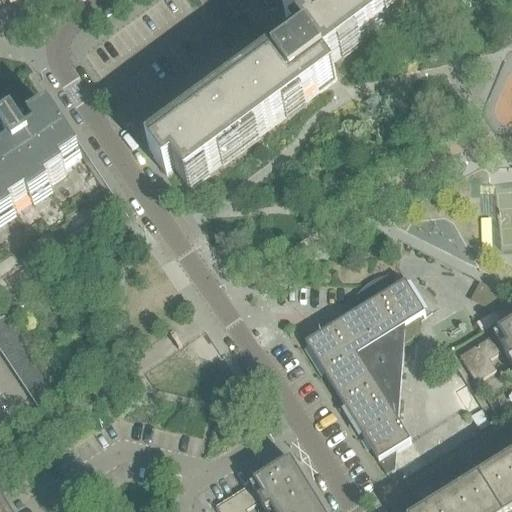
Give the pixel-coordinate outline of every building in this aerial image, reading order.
[(327,69),(421,0),(331,0),(297,26),(301,31),(327,69)] [(189,191),(309,103),(335,83),(337,82),(327,69),(301,31),(297,26),(292,19),(258,45),(272,64),(150,154),(153,159),(167,178),(168,178),(167,176),(174,171),(189,191)] [(103,194),(85,166),(49,111),(43,116),(39,111),(26,120),(38,138),(28,144),(16,126),(1,136),(14,155),(0,164),(0,262),(2,261),(11,255),(20,249),(29,243),(39,236),(48,230),(57,225),(66,218),(76,212),(85,206),(93,200),(103,194)] [(118,216),(103,194),(93,200),(108,223),(118,216)] [(108,223),(93,200),(85,206),(100,229),(108,223)] [(100,229),(85,206),(76,212),(91,235),(100,229)] [(91,235),(76,212),(66,218),(82,241),(91,235)] [(82,241),(66,218),(57,225),(72,247),(82,241)] [(72,247),(57,225),(48,230),(63,253),(72,247)] [(492,255),(491,226),(481,226),(482,255),(492,255)] [(63,253),(48,230),(39,236),(54,259),(63,253)] [(54,259),(39,236),(29,243),(44,266),(54,259)] [(44,266),(29,243),(20,249),(35,272),(44,266)] [(35,272),(20,249),(11,255),(26,277),(35,272)] [(26,277),(11,255),(2,261),(17,284),(26,277)] [(17,284),(2,261),(0,262),(0,276),(8,289),(17,284)] [(8,289),(0,276),(0,295),(1,295),(8,289)] [(399,425),(404,348),(410,345),(414,341),(415,339),(418,334),(419,328),(418,323),(426,318),(406,286),(399,290),(399,280),(400,280),(400,279),(396,279),(392,279),(383,281),(375,284),(368,288),(361,294),(356,301),(352,309),(349,317),(348,326),(335,334),(334,331),(307,348),(387,478),(394,474),(395,474),(396,455),(412,447),(399,425)] [(463,347),(501,323),(496,314),(458,338),(463,347)] [(0,338),(12,330),(5,319),(0,322),(0,338)] [(511,511),(511,328),(499,336),(460,360),(476,387),(485,381),(496,374),(490,364),(504,355),(510,364),(511,368),(511,473),(501,480),(484,491),(465,503),(450,511),(511,511)] [(0,353),(19,341),(12,330),(0,338),(0,353)] [(0,353),(6,363),(25,350),(19,341),(0,353)] [(13,373),(32,361),(25,350),(6,363),(13,373)] [(20,384),(39,371),(32,361),(13,373),(20,384)] [(27,394),(46,381),(39,371),(20,384),(27,394)] [(33,403),(52,391),(46,381),(27,394),(33,403)] [(40,413),(59,401),(52,391),(33,403),(40,413)] [(491,428),(482,413),(471,420),(480,435),(491,428)] [(321,511),(292,464),(216,511),(250,511),(261,506),(264,511),(5,511),(0,503),(0,511),(321,511)]
